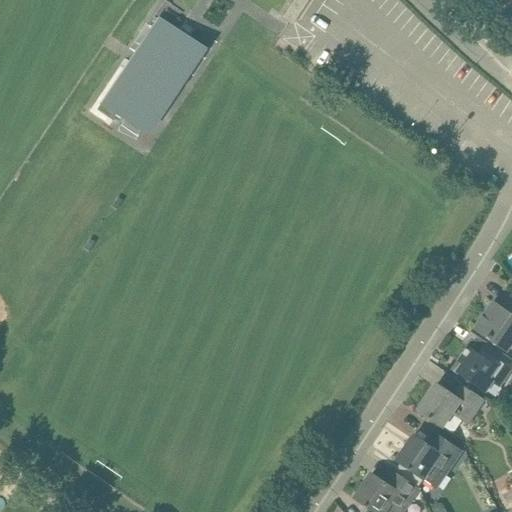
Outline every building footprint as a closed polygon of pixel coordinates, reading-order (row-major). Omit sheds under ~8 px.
[(309,0),(293,0),(283,16),(294,23),(309,0)] [(202,52),(157,21),(134,56),(145,64),(112,113),(146,136),(202,52)] [(71,170),(91,185),(111,157),(91,142),(71,170)] [(511,297),(504,310),(494,303),(475,330),(508,352),(511,345),(511,297)] [(511,368),(511,359),(504,354),(488,343),(480,355),(469,348),(459,361),(463,364),(458,373),(486,392),(493,382),(500,386),(511,368)] [(485,400),(479,396),(462,385),(454,396),(437,385),(419,411),(444,428),(454,414),(469,424),(485,400)] [(427,444),(415,436),(397,462),(438,489),(448,475),(447,474),(462,451),(434,432),(427,444)] [(384,481),(373,474),(355,500),(373,511),(404,511),(420,489),(392,470),(384,481)]
